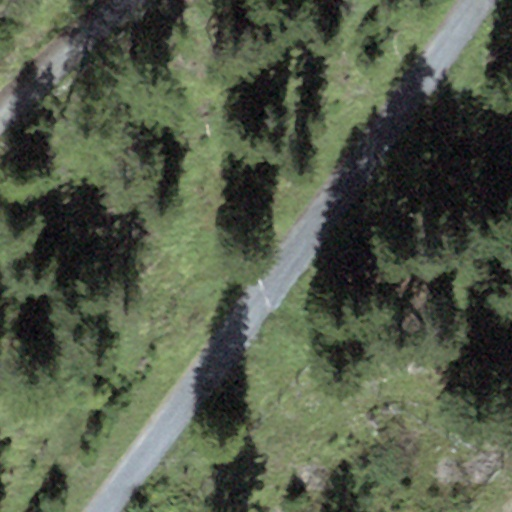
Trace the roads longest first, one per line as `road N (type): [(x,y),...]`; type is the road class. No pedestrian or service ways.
road 1 (track): [(476,0),(98,511)]
road 2 (track): [(0,109),(116,0)]
